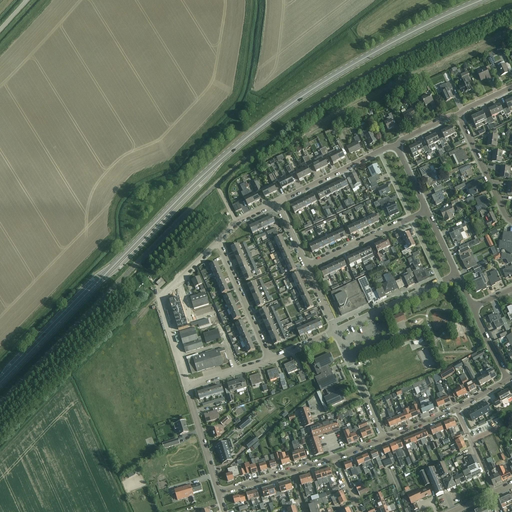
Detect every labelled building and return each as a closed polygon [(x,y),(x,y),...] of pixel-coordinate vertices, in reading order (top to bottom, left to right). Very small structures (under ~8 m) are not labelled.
[(509,73),(505,65),(504,62),(497,65),(499,67),(496,69),(494,64),(491,65),(494,71),(497,70),(500,77),(509,73)] [(481,81),(486,79),(488,82),(491,81),(485,68),(477,72),(481,81)] [(470,82),(467,75),(469,74),(467,71),(460,75),(462,78),(463,82),(460,83),(461,86),(459,88),(462,94),(464,92),(465,93),(470,90),(467,83),(470,82)] [(445,84),(440,87),(442,92),(445,98),(445,99),(446,99),(446,101),(453,98),(451,95),(449,90),(452,89),(449,83),(445,84)] [(422,99),(426,107),(430,104),(432,108),(435,106),(429,95),(422,99)] [(411,107),(412,109),(402,114),(406,121),(416,116),(414,113),(417,112),(414,105),(411,107)] [(499,105),(494,107),(497,115),(500,113),(502,116),(504,115),(504,116),(505,116),(507,115),(505,110),(502,111),(499,105)] [(494,116),(497,115),(494,107),(488,110),(491,117),(489,119),(491,124),(494,123),(493,120),(495,119),(494,116)] [(491,124),(489,119),(486,120),(483,113),(477,115),(482,127),(482,126),(481,123),(484,122),(485,125),(487,124),(488,125),(491,124)] [(388,122),(385,123),(388,130),(395,127),(391,120),(394,119),(391,114),(388,115),(390,117),(387,119),(388,122)] [(482,127),(477,115),(471,118),(476,129),(482,127)] [(452,127),(446,129),(450,136),(453,135),(455,137),(457,136),(452,127)] [(446,138),(450,136),(446,129),(441,132),(444,138),(441,139),(444,144),(446,143),(446,142),(448,141),(446,138)] [(366,140),(367,139),(370,145),(377,142),(372,133),(365,137),(366,140)] [(445,147),(444,144),(441,139),(438,140),(436,135),(430,137),(434,144),(437,143),(438,145),(440,145),(442,148),(445,147)] [(497,136),(488,135),(487,146),(496,147),(497,136)] [(356,143),(347,147),(350,154),(356,151),(356,152),(361,150),(358,144),(360,142),(357,136),(354,138),(356,143)] [(429,155),(432,154),(430,150),(432,149),(435,147),(434,144),(430,137),(425,140),(428,146),(425,147),(428,152),(429,155)] [(428,152),(425,147),(422,148),(420,143),(414,146),(418,153),(421,151),(422,153),(424,153),(425,154),(428,152)] [(418,153),(414,146),(409,148),(414,158),(415,157),(414,154),(418,153)] [(333,149),(334,151),(339,161),(345,158),(341,151),(340,151),(339,148),(338,147),(337,147),(336,147),(333,149)] [(332,152),(331,150),(328,152),(330,156),(329,156),(330,157),(333,164),(339,161),(334,151),(332,152)] [(457,161),(458,160),(460,164),(468,160),(463,150),(458,153),(457,150),(448,154),(450,157),(454,154),(457,161)] [(493,151),(492,162),(501,163),(502,152),(493,151)] [(322,169),(319,162),(317,159),(314,160),(316,164),(313,165),(316,172),(322,169)] [(328,166),(324,159),(319,162),(322,169),(328,166)] [(372,177),(369,179),(372,184),(379,181),(377,176),(381,173),(376,163),(367,167),(372,177)] [(428,166),(419,170),(423,177),(424,176),(425,178),(434,174),(433,171),(434,171),(432,166),(429,168),(428,166)] [(459,171),(462,177),(463,177),(465,180),(473,176),(470,170),(472,169),(470,166),(459,171)] [(510,168),(501,167),(499,178),(508,179),(510,168)] [(307,168),(302,171),(305,177),(311,175),(307,168)] [(449,172),(447,173),(449,177),(451,176),(451,175),(459,171),(457,168),(449,172)] [(305,177),(302,171),(296,174),(299,180),(305,177)] [(287,178),(285,174),(283,173),(282,173),(283,176),(285,179),(288,186),(294,183),(290,176),(287,178)] [(426,181),(425,181),(428,188),(437,184),(437,185),(441,184),(439,180),(436,181),(434,177),(437,176),(436,173),(434,174),(425,178),(426,181)] [(353,190),(356,189),(355,188),(361,185),(360,183),(356,174),(350,177),(352,183),(350,184),(353,190)] [(288,186),(285,179),(283,176),(281,178),(282,180),(279,182),(282,189),(288,186)] [(350,190),(348,187),(345,180),(339,182),(343,189),(346,188),(347,191),(350,190)] [(469,191),(470,191),(472,194),(480,190),(478,185),(479,184),(477,181),(466,186),(469,191)] [(343,189),(339,182),(334,185),(337,192),(343,189)] [(273,185),(268,188),(271,194),(277,192),(273,185)] [(337,192),(334,185),(328,188),(332,195),(335,193),(337,197),(339,195),(337,192)] [(372,192),(377,189),(381,197),(390,192),(387,185),(379,189),(378,186),(372,188),(370,189),(372,192)] [(271,194),(268,188),(261,191),(265,198),(271,194)] [(332,195),(328,188),(323,191),(326,198),(332,195)] [(436,205),(445,201),(442,195),(445,194),(444,191),(442,188),(436,191),(437,194),(432,196),(436,205)] [(248,206),(254,203),(250,196),(248,192),(247,190),(243,192),(241,193),(245,199),(248,206)] [(256,193),(253,195),(251,191),(248,192),(250,196),(254,203),(260,200),(256,193)] [(326,198),(323,191),(317,193),(320,200),(324,199),(325,202),(328,201),(326,198)] [(314,195),(308,198),(311,205),(317,202),(314,195)] [(478,212),(486,209),(485,207),(483,204),(487,202),(484,195),(475,200),(478,206),(475,207),(477,211),(478,212)] [(311,205),(308,198),(302,201),(306,208),(311,205)] [(385,198),(379,201),(381,205),(383,209),(385,208),(386,208),(390,217),(399,213),(396,206),(397,206),(396,205),(394,201),(391,202),(389,199),(386,201),(385,198)] [(306,208),(302,201),(297,203),(300,210),(306,208)] [(238,202),(232,205),(236,212),(242,209),(238,202)] [(300,210),(297,203),(291,206),(295,213),(300,210)] [(451,206),(440,211),(443,218),(444,218),(446,222),(452,219),(451,215),(454,213),(451,206)] [(488,215),(487,212),(485,210),(479,212),(482,218),(486,216),(489,222),(486,223),(488,227),(497,223),(492,213),(488,215)] [(376,215),(372,217),(371,214),(369,215),(370,218),(373,225),(379,222),(376,215)] [(373,225),(370,218),(367,219),(365,216),(363,217),(364,220),(368,227),(373,225)] [(272,217),(266,219),(269,226),(275,223),(272,217)] [(269,226),(266,219),(261,222),(264,228),(269,226)] [(368,227),(364,220),(359,223),(362,230),(368,227)] [(264,228),(261,222),(255,224),(258,231),(264,228)] [(362,230),(359,223),(353,225),(357,233),(362,230)] [(258,231),(255,224),(249,227),(253,234),(258,231)] [(466,224),(460,226),(454,229),(455,232),(450,234),(453,241),(456,240),(457,242),(463,240),(463,239),(467,237),(463,228),(467,227),(466,224)] [(357,233),(353,225),(347,228),(351,235),(357,233)] [(343,230),(337,233),(341,240),(346,237),(343,230)] [(402,236),(405,242),(412,239),(409,233),(404,235),(402,232),(399,234),(395,235),(397,239),(402,236)] [(500,241),(499,249),(511,250),(511,255),(511,254),(511,232),(511,233),(510,233),(509,233),(508,232),(508,233),(503,232),(502,242),(500,241)] [(341,240),(337,233),(332,236),(335,243),(341,240)] [(274,239),(277,245),(284,242),(281,236),(274,239)] [(335,243),(332,236),(326,238),(329,245),(335,243)] [(329,245),(326,238),(321,241),(324,248),(329,245)] [(415,246),(412,239),(405,242),(407,245),(404,247),(406,250),(403,251),(404,255),(411,252),(410,249),(415,246)] [(387,240),(380,243),(385,253),(388,252),(386,248),(390,247),(387,240)] [(324,248),(321,241),(315,243),(318,250),(324,248)] [(286,247),(284,242),(277,245),(280,250),(286,247)] [(318,250),(315,243),(309,246),(312,253),(318,250)] [(385,253),(380,243),(375,245),(378,252),(381,251),(383,254),(385,253)] [(231,247),(234,253),(240,250),(238,244),(231,247)] [(289,253),(286,247),(280,250),(282,256),(289,253)] [(469,247),(459,252),(461,257),(462,261),(470,257),(468,254),(471,253),(469,247)] [(370,248),(364,250),(367,257),(368,260),(374,257),(370,248)] [(243,256),(240,250),(234,253),(236,259),(243,256)] [(367,257),(364,250),(358,253),(362,260),(363,263),(368,260),(367,257)] [(291,258),(289,253),(282,256),(285,261),(291,258)] [(356,262),(362,260),(358,253),(353,255),(356,262),(358,268),(359,268),(356,262)] [(379,254),(376,255),(382,268),(386,266),(383,261),(382,261),(379,254)] [(511,263),(511,262),(511,259),(510,255),(502,254),(501,259),(507,259),(509,264),(511,263)] [(356,262),(353,255),(347,258),(350,265),(354,263),(356,269),(358,268),(356,262)] [(245,261),(243,256),(236,259),(239,264),(245,261)] [(409,256),(406,257),(410,265),(413,264),(416,270),(413,271),(418,283),(430,278),(426,270),(423,272),(418,260),(416,262),(414,257),(410,258),(409,256)] [(470,257),(462,261),(464,265),(465,265),(467,270),(472,267),(474,270),(477,269),(479,268),(478,265),(477,265),(473,256),(470,257)] [(294,264),(291,258),(285,261),(287,267),(294,264)] [(343,260),(337,263),(341,269),(346,267),(343,260)] [(248,267),(245,261),(239,264),(241,270),(248,267)] [(209,265),(212,271),(219,268),(216,262),(209,265)] [(511,262),(511,263),(511,266),(502,270),(506,278),(511,275),(511,262)] [(341,269),(337,263),(332,265),(335,272),(341,269)] [(296,269),(294,264),(287,267),(290,272),(296,269)] [(335,272),(332,265),(326,268),(330,275),(335,272)] [(250,272),(248,267),(241,270),(243,275),(250,272)] [(221,274),(219,268),(212,271),(214,277),(221,274)] [(330,275),(326,268),(321,270),(324,277),(330,275)] [(406,270),(407,273),(404,275),(403,276),(404,277),(395,281),(398,288),(407,284),(408,287),(414,284),(411,278),(414,276),(410,268),(406,270)] [(486,272),(482,274),(486,282),(487,282),(489,281),(492,287),(496,285),(495,283),(501,281),(496,270),(490,273),(491,276),(488,277),(486,272)] [(253,278),(250,272),(243,275),(246,281),(253,278)] [(275,275),(278,283),(284,281),(281,273),(275,275)] [(292,276),(294,282),(301,279),(298,273),(292,276)] [(391,283),(395,281),(391,273),(387,275),(390,281),(380,285),(382,289),(376,291),(380,300),(386,297),(385,295),(395,290),(391,283)] [(224,279),(221,274),(214,277),(217,282),(224,279)] [(481,278),(472,282),(473,284),(477,292),(482,290),(483,291),(487,289),(484,284),(487,283),(487,282),(486,282),(482,274),(480,275),(481,278)] [(358,280),(368,302),(372,301),(373,303),(380,300),(376,291),(373,293),(365,276),(358,280)] [(199,286),(201,290),(200,290),(201,294),(206,292),(199,277),(192,280),(195,287),(199,286)] [(226,285),(224,279),(217,282),(219,288),(226,285)] [(303,284),(301,279),(294,282),(297,287),(303,284)] [(367,304),(356,281),(331,293),(341,316),(367,304)] [(247,285),(250,291),(257,288),(254,282),(247,285)] [(306,290),(303,284),(297,287),(299,293),(306,290)] [(229,291),(226,285),(219,288),(222,294),(229,291)] [(259,293),(257,288),(250,291),(252,296),(259,293)] [(309,295),(306,290),(299,293),(302,298),(309,295)] [(205,293),(190,297),(194,309),(209,304),(205,293)] [(262,299),(259,293),(252,296),(255,302),(262,299)] [(223,298),(226,303),(233,300),(230,294),(223,298)] [(311,301),(309,295),(302,298),(305,304),(311,301)] [(179,297),(169,300),(178,330),(188,327),(179,297)] [(264,305),(262,299),(255,302),(257,308),(264,305)] [(235,306),(233,300),(226,303),(228,309),(235,306)] [(314,307),(311,301),(305,304),(307,310),(314,307)] [(238,312),(235,306),(228,309),(231,315),(238,312)] [(259,311),(262,317),(268,314),(266,308),(259,311)] [(240,318),(238,312),(231,315),(234,321),(240,318)] [(403,320),(404,321),(406,320),(403,313),(392,318),(395,323),(403,320)] [(502,319),(499,315),(496,316),(495,313),(488,317),(491,323),(494,322),(497,329),(504,326),(506,330),(510,328),(505,318),(502,319)] [(271,320),(268,314),(262,317),(264,323),(271,320)] [(191,324),(192,326),(192,327),(198,325),(199,327),(209,324),(208,319),(191,324)] [(273,325),(271,320),(264,323),(266,328),(273,325)] [(320,320),(314,322),(317,329),(323,326),(320,320)] [(235,324),(238,330),(245,327),(242,321),(235,324)] [(317,329),(314,322),(308,325),(311,331),(317,329)] [(275,331),(273,325),(266,328),(269,334),(275,331)] [(311,331),(308,325),(303,327),(306,334),(311,331)] [(247,333),(245,327),(238,330),(240,336),(247,333)] [(306,334),(303,327),(297,330),(300,336),(306,334)] [(191,332),(180,336),(185,353),(203,347),(200,338),(198,338),(194,328),(190,329),(191,332)] [(218,330),(203,334),(206,344),(221,339),(218,330)] [(278,336),(275,331),(269,334),(271,339),(278,336)] [(250,338),(247,333),(240,336),(243,341),(250,338)] [(280,342),(278,336),(271,339),(274,345),(280,342)] [(252,344),(250,338),(243,341),(245,347),(252,344)] [(255,350),(252,344),(245,347),(248,353),(255,350)] [(193,358),(187,360),(192,374),(197,372),(223,364),(228,363),(224,349),(219,350),(193,358)] [(330,370),(329,367),(328,365),(334,363),(332,360),(330,354),(315,360),(315,362),(312,363),(317,375),(321,373),(322,375),(315,378),(317,383),(321,391),(326,389),(327,392),(333,389),(332,386),(338,383),(334,375),(333,376),(332,374),(330,370)] [(287,372),(290,371),(291,373),(297,370),(293,361),(284,365),(287,372)] [(486,364),(483,366),(486,371),(488,374),(491,380),(497,377),(493,371),(492,369),(489,370),(486,364)] [(267,371),(269,378),(272,378),(273,380),(280,378),(277,368),(267,371)] [(482,370),(479,371),(482,377),(486,383),(491,380),(488,374),(486,371),(483,373),(482,370)] [(442,379),(448,375),(446,371),(440,374),(442,379)] [(259,374),(249,377),(251,384),(254,383),(255,385),(262,383),(259,374)] [(433,376),(435,383),(441,380),(439,374),(433,376)] [(425,380),(427,386),(434,384),(431,377),(425,380)] [(486,383),(482,377),(477,380),(480,386),(486,383)] [(234,381),(227,383),(230,392),(236,390),(237,392),(243,391),(243,388),(246,387),(244,379),(241,380),(235,382),(234,381)] [(472,382),(469,384),(466,379),(462,382),(464,385),(466,384),(466,385),(470,392),(476,388),(472,382)] [(421,393),(421,395),(426,393),(426,391),(428,390),(424,380),(412,385),(414,388),(418,387),(421,393)] [(221,385),(215,387),(217,394),(218,396),(220,395),(220,394),(223,392),(221,385)] [(457,389),(458,390),(452,393),(454,397),(457,396),(458,398),(463,394),(464,395),(467,393),(463,386),(457,389)] [(340,391),(335,393),(333,389),(327,392),(329,396),(325,398),(329,408),(344,401),(340,391)] [(499,398),(493,401),(496,406),(502,403),(503,405),(509,402),(508,400),(511,398),(511,397),(511,392),(509,393),(507,390),(498,396),(499,398)] [(206,398),(204,391),(198,393),(200,400),(206,398)] [(450,402),(446,393),(443,395),(442,391),(439,392),(444,405),(450,402)] [(444,405),(439,392),(436,393),(439,400),(436,402),(438,407),(444,405)] [(427,400),(424,401),(428,411),(434,409),(431,403),(430,404),(428,399),(427,400)] [(428,411),(424,401),(420,403),(422,407),(420,408),(423,414),(428,411)] [(418,416),(421,415),(420,413),(417,406),(415,402),(412,404),(413,406),(408,408),(412,418),(418,416)] [(484,403),(480,406),(485,415),(491,411),(486,402),(484,403)] [(476,408),(474,409),(479,418),(485,415),(480,406),(479,406),(476,408)] [(219,419),(217,412),(221,411),(220,407),(212,409),(213,412),(204,415),(206,422),(219,419)] [(412,418),(408,408),(404,409),(404,408),(402,409),(404,414),(407,420),(412,418)] [(310,414),(309,412),(308,409),(299,412),(301,417),(310,414)] [(407,420),(404,414),(402,409),(399,410),(402,415),(399,417),(401,423),(407,420)] [(471,410),(467,412),(472,422),(479,418),(474,409),(471,410)] [(312,419),(311,418),(310,414),(301,417),(303,422),(312,419)] [(396,425),(393,419),(392,417),(391,414),(388,415),(390,418),(386,419),(387,420),(384,421),(386,426),(389,425),(390,427),(396,425)] [(228,420),(226,417),(220,422),(223,425),(228,420)] [(401,423),(399,417),(393,419),(396,425),(401,423)] [(242,430),(251,422),(248,418),(238,426),(242,430)] [(305,427),(313,424),(312,419),(303,422),(305,427)] [(337,424),(336,421),(333,422),(331,422),(331,420),(328,421),(333,433),(340,431),(338,425),(338,424),(337,424)] [(174,424),(175,429),(178,429),(180,435),(188,433),(185,421),(176,424),(174,424)] [(333,433),(328,421),(322,423),(325,432),(326,432),(326,433),(327,435),(333,433)] [(451,427),(449,421),(443,423),(446,431),(449,430),(451,435),(454,434),(451,427)] [(368,426),(366,422),(362,424),(367,437),(372,435),(369,428),(368,428),(367,426),(368,426)] [(312,432),(322,429),(320,423),(310,427),(312,432)] [(367,437),(362,424),(354,427),(355,429),(356,433),(357,434),(360,433),(362,439),(367,437)] [(347,427),(342,429),(344,433),(343,433),(345,437),(348,445),(353,442),(347,428),(347,427)] [(352,430),(351,427),(347,428),(353,442),(358,441),(355,433),(356,433),(355,429),(352,430)] [(438,433),(435,427),(430,429),(433,436),(436,434),(438,440),(440,438),(438,433)] [(218,430),(218,428),(212,429),(214,439),(220,437),(219,434),(222,433),(221,429),(218,430)] [(323,433),(322,429),(312,432),(313,438),(321,435),(321,434),(323,433)] [(425,444),(420,433),(415,435),(417,441),(420,440),(422,445),(425,444)] [(414,443),(417,441),(415,435),(409,438),(414,449),(416,448),(414,443)] [(251,446),(258,440),(255,437),(248,442),(251,446)] [(318,437),(312,439),(309,440),(311,446),(320,443),(318,437)] [(414,449),(409,438),(403,440),(407,449),(410,448),(411,450),(414,449)] [(178,439),(163,444),(164,449),(180,444),(178,439)] [(452,449),(464,443),(462,439),(455,442),(456,444),(451,447),(452,449)] [(297,440),(294,441),(295,445),(300,460),(306,458),(304,450),(300,450),(299,448),(300,448),(299,444),(297,440)] [(400,441),(395,443),(399,454),(403,453),(402,451),(401,451),(400,449),(403,448),(400,441)] [(227,443),(217,446),(220,456),(224,455),(223,452),(229,450),(234,448),(233,446),(228,447),(227,443)] [(321,448),(320,443),(311,446),(313,451),(321,448)] [(399,454),(395,443),(390,446),(392,452),(394,452),(395,454),(395,453),(396,456),(399,454)] [(466,448),(464,443),(452,449),(453,451),(458,449),(459,451),(466,448)] [(300,460),(295,445),(293,446),(294,449),(295,452),(291,453),(294,462),(300,460)] [(182,450),(186,464),(194,461),(194,462),(195,462),(190,447),(190,448),(182,451),(182,450)] [(382,449),(384,455),(388,454),(390,459),(383,462),(385,468),(395,464),(388,447),(382,449)] [(323,453),(322,450),(321,448),(313,451),(314,456),(323,453)] [(224,455),(220,456),(222,463),(232,460),(229,450),(223,452),(224,455)] [(380,461),(378,457),(379,457),(376,451),(370,454),(373,460),(375,459),(377,463),(379,467),(382,466),(380,461)] [(277,460),(280,459),(282,465),(290,463),(288,457),(285,458),(284,454),(279,455),(278,453),(275,455),(277,460)] [(367,455),(362,457),(364,463),(367,462),(370,468),(370,470),(373,469),(372,467),(367,455)] [(477,466),(479,465),(475,456),(468,459),(472,467),(468,469),(468,468),(473,479),(481,475),(477,466)] [(364,463),(362,457),(356,460),(358,466),(362,464),(363,467),(362,467),(365,474),(368,473),(364,463)] [(253,466),(250,467),(249,464),(245,465),(248,474),(252,473),(252,474),(258,473),(254,459),(251,460),(253,466)] [(261,472),(267,470),(265,463),(264,459),(259,461),(258,462),(259,464),(259,465),(261,472)] [(351,462),(344,464),(346,470),(350,469),(352,475),(353,476),(355,475),(355,474),(358,473),(356,468),(356,467),(353,468),(351,462)] [(456,487),(452,478),(451,478),(444,463),(443,463),(425,471),(436,496),(447,491),(456,487)] [(498,472),(495,467),(494,463),(489,466),(492,471),(493,470),(495,474),(496,473),(496,475),(490,478),(494,486),(502,482),(499,476),(498,472)] [(468,468),(466,465),(463,466),(466,471),(463,473),(467,481),(473,479),(468,468)] [(229,474),(226,475),(228,482),(234,480),(233,476),(239,475),(237,469),(235,470),(235,467),(228,469),(229,474)] [(330,468),(325,470),(327,477),(328,479),(330,486),(332,485),(333,485),(332,482),(331,478),(333,478),(330,468)] [(500,475),(499,476),(502,482),(511,478),(510,476),(511,475),(508,469),(505,470),(505,471),(499,473),(500,475)] [(325,470),(320,471),(323,484),(326,483),(325,480),(328,479),(327,477),(325,470)] [(323,484),(320,471),(315,473),(317,480),(318,482),(319,486),(321,485),(323,484)] [(419,473),(425,486),(430,484),(424,471),(419,473)] [(453,479),(454,479),(457,486),(465,482),(462,475),(459,476),(458,474),(453,476),(452,474),(451,474),(453,479)] [(309,492),(304,476),(299,478),(302,485),(304,485),(306,489),(304,489),(307,497),(310,496),(309,492)] [(284,482),(287,491),(288,495),(292,493),(293,492),(290,481),(284,482)] [(287,491),(284,482),(279,484),(280,489),(277,490),(279,496),(284,495),(284,492),(287,491)] [(191,485),(174,490),(175,493),(177,500),(194,496),(193,493),(202,491),(200,485),(191,487),(191,485)] [(279,496),(277,490),(274,491),(273,486),(267,487),(270,497),(273,496),(275,498),(279,496)] [(270,497),(267,487),(262,489),(263,494),(260,495),(262,501),(267,500),(267,498),(270,497)] [(366,487),(364,487),(357,490),(360,496),(368,492),(366,487)] [(419,490),(407,495),(411,504),(431,495),(429,489),(420,493),(419,490)] [(256,506),(251,492),(246,494),(248,501),(251,501),(253,507),(256,506)] [(333,502),(345,496),(343,492),(336,495),(334,496),(334,497),(331,498),(333,502)] [(375,504),(376,504),(384,500),(381,493),(376,495),(376,497),(375,498),(376,500),(374,501),(375,504)] [(239,496),(233,498),(235,504),(240,502),(241,503),(246,501),(244,494),(239,496)] [(511,511),(511,494),(499,501),(502,509),(509,506),(509,507),(510,506),(511,511)] [(347,502),(345,496),(333,502),(335,506),(340,503),(341,505),(347,502)] [(309,506),(310,511),(311,511),(319,510),(317,505),(323,503),(322,498),(310,502),(311,505),(309,506)] [(387,507),(384,500),(376,504),(378,511),(387,507)]
